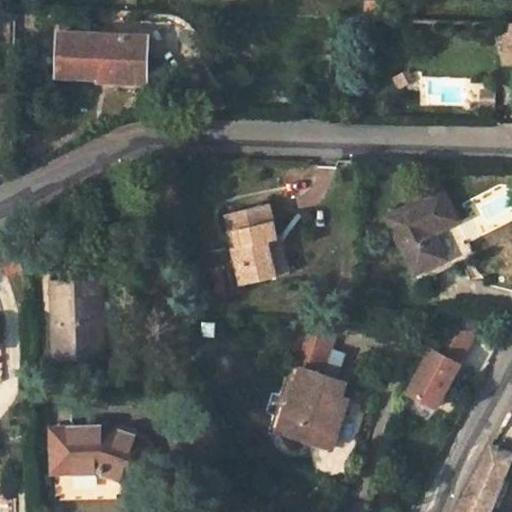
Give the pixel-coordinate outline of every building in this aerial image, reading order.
[(149,58),(150,35),(60,32),(58,73),(100,74),(110,74),(110,77),(129,79),(130,58),(149,58)] [(149,79),(149,58),(130,58),(129,79),(149,79)] [(392,90),(410,82),(404,71),(386,81),(392,90)] [(495,105),(495,90),(482,89),(483,105),(495,105)] [(458,221),(443,191),(388,217),(415,273),(446,259),(433,233),(458,221)] [(278,237),(271,205),(227,215),(231,233),(235,232),(240,247),(234,248),(238,266),(243,265),(248,283),(277,276),(268,240),(278,237)] [(230,233),(234,248),(240,247),(235,232),(231,233),(230,233)] [(289,273),(280,237),(278,237),(268,240),(277,276),(289,273)] [(242,284),(248,283),(243,265),(238,266),(242,284)] [(107,355),(105,280),(52,282),(54,356),(107,355)] [(478,330),(479,309),(454,308),(453,329),(473,330),(478,330)] [(473,330),(453,329),(442,329),(430,349),(428,348),(406,393),(434,407),(456,362),(454,361),(473,330)] [(326,374),(339,332),(318,330),(297,336),(290,357),(309,364),(307,370),(303,368),(282,431),(333,447),(349,397),(336,393),(341,379),(326,374)] [(73,430),(72,405),(48,405),(49,431),(54,431),(56,469),(102,469),(131,478),(136,477),(141,476),(145,473),(148,469),(150,464),(151,460),(151,454),(149,450),(147,445),(141,441),(134,436),(126,433),(118,431),(110,430),(73,430)] [(490,511),(511,459),(511,451),(492,442),(454,511),(490,511)]
